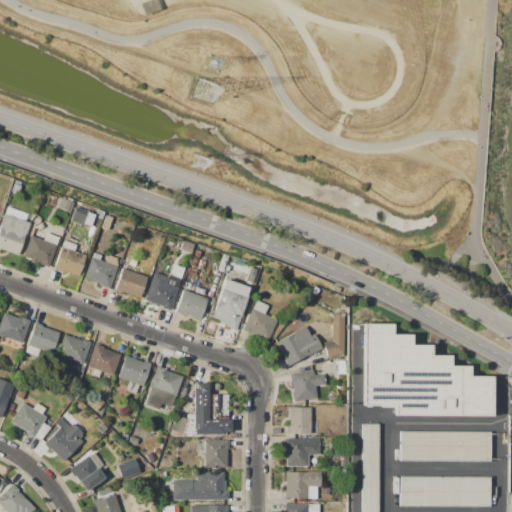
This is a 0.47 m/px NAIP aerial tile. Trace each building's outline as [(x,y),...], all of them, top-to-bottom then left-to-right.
[(0,248),(0,227),(5,214),(29,223),(17,255),(0,248)] [(24,257),(30,236),(56,245),(48,267),(40,265),(41,263),(36,261),(35,264),(30,262),(31,259),(24,257)] [(62,246),(62,247),(64,241),(76,245),(74,251),(86,255),(78,277),(53,269),(62,246)] [(84,278),(91,257),(117,266),(109,289),(101,286),(102,285),(84,278)] [(122,268),(146,276),(139,298),(114,289),(122,268)] [(152,278),(177,288),(169,310),(161,307),(162,306),(144,299),(152,278)] [(225,279),(249,288),(246,295),(247,295),(235,330),(228,328),(229,325),(218,321),(219,320),(211,317),(225,279)] [(183,290),(207,298),(199,319),(182,313),(182,314),(175,312),(183,290)] [(242,330),(256,300),(268,306),(264,315),(276,320),(267,341),(242,330)] [(0,336),(0,320),(3,312),(21,319),(21,317),(29,320),(20,344),(0,336)] [(332,340),(332,313),(344,313),(343,354),(327,358),(323,343),(332,340)] [(51,353),(39,349),(36,356),(24,352),(35,322),(41,325),(40,326),(58,333),(51,353)] [(491,415),(393,415),(394,405),(362,405),(362,324),(391,324),(391,335),(410,335),(410,346),(431,346),(431,355),(449,355),(449,367),(470,367),(470,376),(491,376),(491,415)] [(276,342),(294,332),(294,331),(304,326),(310,336),(314,334),(322,348),(307,356),(307,355),(287,366),(284,360),(285,359),(276,342)] [(56,355),(63,334),(81,341),(82,339),(90,342),(82,365),(56,355)] [(87,366),(95,344),(103,347),(102,349),(119,355),(112,375),(87,366)] [(117,378),(125,356),(143,363),(143,361),(150,363),(142,386),(117,378)] [(144,404),(157,366),(164,369),(164,370),(182,376),(171,408),(159,403),(157,409),(144,404)] [(294,401),(291,373),(313,371),(313,375),(323,374),(325,385),(315,386),(316,399),(294,401)] [(193,435),(193,383),(208,383),(208,395),(228,395),(228,419),(230,419),(230,432),(223,432),(223,435),(193,435)] [(98,414),(105,402),(90,392),(82,404),(98,414)] [(22,402),(45,416),(34,436),(10,422),(22,402)] [(286,434),(286,426),(288,426),(288,408),(310,408),(310,434),(286,434)] [(179,437),(185,418),(173,414),(167,433),(179,437)] [(62,462),(48,448),(47,449),(42,445),(59,427),(54,422),(59,417),(68,426),(71,423),(83,435),(78,440),(81,442),(62,462)] [(360,511),(361,425),(377,425),(377,511),(360,511)] [(399,431),(489,432),(489,461),(399,461),(399,431)] [(285,466),(285,447),(284,447),(284,439),(318,439),(318,454),(308,454),(308,466),(285,466)] [(204,468),(204,440),(228,440),(228,449),(226,449),(226,468),(204,468)] [(83,491),(77,483),(79,482),(75,475),(73,477),(68,469),(92,452),(107,473),(102,476),(103,478),(83,491)] [(116,466),(133,459),(139,473),(122,480),(116,466)] [(285,471),(320,472),(320,487),(317,487),(317,498),(285,498),(285,471)] [(171,500),(172,480),(191,480),(191,481),(196,481),(196,472),(223,472),(223,480),(225,480),(225,491),(227,491),(227,500),(171,500)] [(399,477),(489,477),(489,507),(398,507),(399,477)] [(35,507),(30,511),(7,511),(0,505),(0,495),(12,483),(18,489),(17,491),(35,507)] [(114,495),(118,511),(95,511),(92,501),(114,495)] [(285,511),(285,503),(307,503),(307,511),(285,511)]
